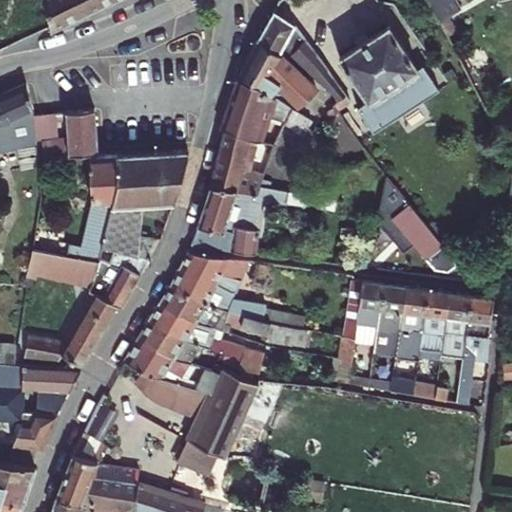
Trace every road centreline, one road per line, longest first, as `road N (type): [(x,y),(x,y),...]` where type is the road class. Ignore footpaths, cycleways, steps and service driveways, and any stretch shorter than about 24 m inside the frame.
road 1 (residential): [(216,98),(193,211),(97,375),(40,511)]
road 2 (residential): [(31,59),(66,98),(216,98)]
road 3 (residential): [(190,0),(31,59)]
